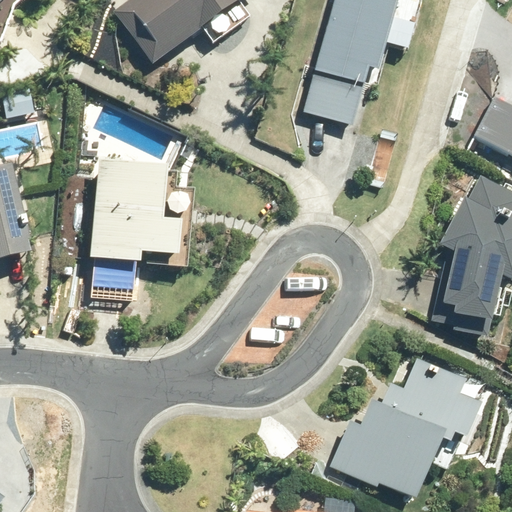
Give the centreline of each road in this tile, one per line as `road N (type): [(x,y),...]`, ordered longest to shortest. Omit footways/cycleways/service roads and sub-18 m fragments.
road 1 (residential): [(167,382),(203,356),(289,249),(318,238),(340,246),(352,264),(351,298),(284,381),(259,391),(217,391)]
road 2 (unknown): [(367,242),(403,198),(466,0)]
